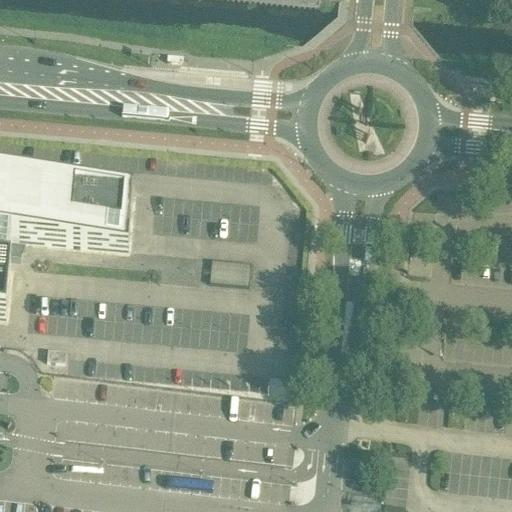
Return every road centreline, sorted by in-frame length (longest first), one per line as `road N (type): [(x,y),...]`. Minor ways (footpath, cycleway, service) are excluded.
road 1 (secondary): [(313,100),(260,102),(0,66)]
road 2 (secondary): [(0,102),(308,135)]
road 3 (secondary): [(308,135),(329,173),(349,184),(396,179),(422,151)]
